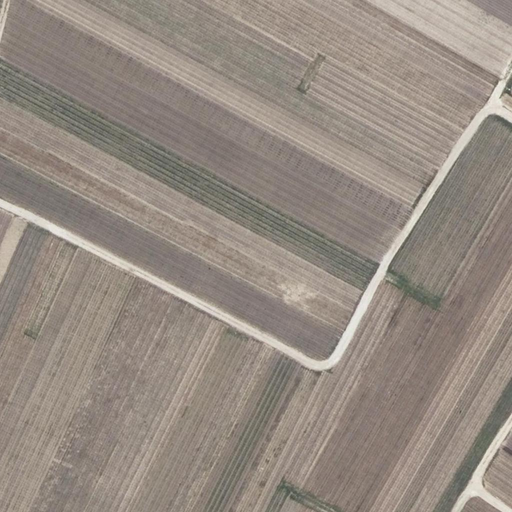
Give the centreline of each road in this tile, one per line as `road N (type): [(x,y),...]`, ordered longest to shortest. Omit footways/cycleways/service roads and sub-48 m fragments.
road 1 (track): [(511,118),(487,104),(327,361),(0,205)]
road 2 (track): [(503,511),(467,487),(511,419)]
